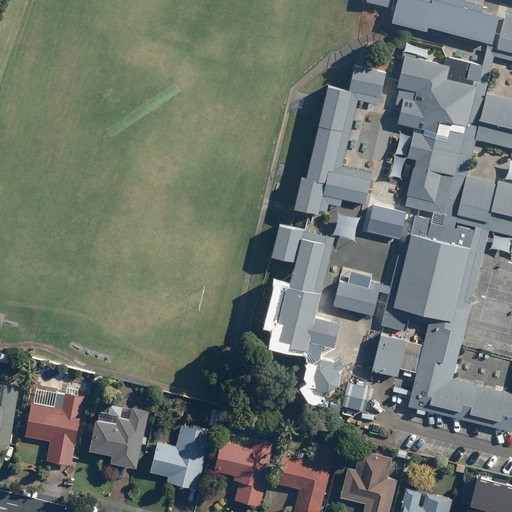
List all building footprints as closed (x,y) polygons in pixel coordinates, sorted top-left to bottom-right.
[(459,0),(397,0),(393,19),(493,43),(501,10),(459,0)] [(511,8),(509,7),(497,55),(511,58),(511,8)] [(511,428),(511,389),(456,376),(494,229),(511,233),(511,97),(484,90),(491,64),(451,53),(449,60),(405,49),(396,83),(401,84),(397,99),(405,101),(401,117),(420,122),(413,151),(421,153),(409,200),(420,203),(393,309),(433,319),(412,403),(415,404),(511,428)] [(391,73),(360,65),(353,94),(384,102),(391,73)] [(353,94),(325,87),(294,204),(330,214),(333,202),(360,209),(367,182),(332,173),(353,94)] [(374,201),(368,226),(401,234),(407,209),(374,201)] [(339,233),(282,218),(272,254),(296,260),(291,280),(282,278),(271,319),(281,322),(277,337),(310,346),(313,337),(335,343),(341,322),(317,316),(339,233)] [(381,288),(342,279),(336,302),(375,312),(381,288)] [(401,374),(411,338),(386,331),(375,367),(401,374)] [(343,355),(337,358),(334,357),(332,356),(329,355),(326,355),(324,355),(321,356),(319,357),(316,358),(314,360),(312,362),(311,364),(310,367),(309,369),(309,372),(309,375),(310,377),(311,380),(312,382),(314,384),(316,386),(318,388),(321,389),(323,389),(326,390),(329,389),(331,389),(334,388),(336,386),(338,385),(340,382),(342,380),(343,378),(343,375),(344,372),(343,370),(349,365),(343,355)] [(375,383),(350,377),(344,403),(369,410),(375,383)] [(0,445),(13,447),(22,383),(0,379),(0,445)] [(75,463),(86,394),(46,388),(44,400),(29,398),(25,423),(31,424),(30,435),(52,438),(49,459),(75,463)] [(141,463),(151,409),(125,404),(124,411),(101,406),(94,446),(116,450),(115,458),(141,463)] [(223,408),(212,406),(210,421),(221,422),(223,408)] [(242,416),(229,415),(227,432),(240,433),(242,416)] [(200,486),(213,427),(183,420),(178,443),(160,439),(154,470),(171,474),(170,480),(200,486)] [(266,479),(275,439),(258,435),(255,446),(239,442),(239,446),(223,443),(217,469),(237,473),(236,478),(241,479),(238,497),(264,503),(270,480),(266,479)] [(320,511),(339,442),(322,438),(317,461),(287,453),(280,480),(304,487),(297,511),(320,511)] [(390,511),(399,476),(388,474),(393,454),(363,447),(359,465),(351,463),(343,496),(368,502),(365,511),(390,511)] [(511,495),(511,484),(475,476),(468,502),(508,511),(511,495)] [(449,511),(454,496),(429,490),(426,503),(421,502),(424,488),(409,484),(404,509),(398,508),(397,511),(449,511)]
